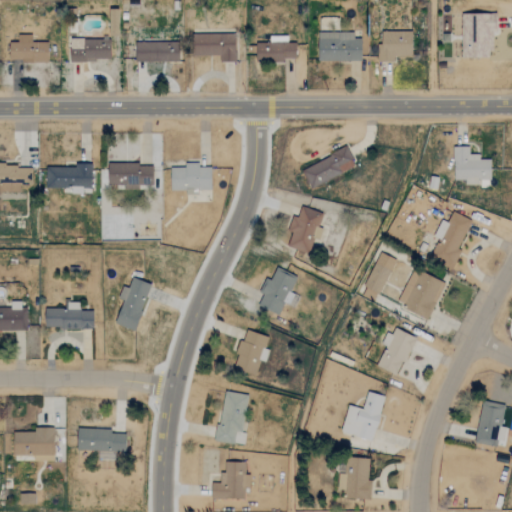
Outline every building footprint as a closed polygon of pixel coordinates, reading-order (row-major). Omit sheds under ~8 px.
[(119,37),(119,10),(109,10),(109,36),(119,37)] [(493,59),(493,14),(462,14),(461,58),(493,59)] [(412,56),(411,31),(379,32),(380,62),(394,62),(394,57),(412,56)] [(317,60),(360,62),(361,39),(353,39),(353,33),(318,32),(317,60)] [(235,62),(235,34),(191,35),(191,55),(219,55),(219,63),(235,62)] [(47,63),(47,43),(31,43),(31,35),(18,35),(18,43),(9,43),(9,62),(47,63)] [(296,61),(295,43),(287,44),(287,37),(269,37),(269,44),(255,44),(255,61),(296,61)] [(69,61),(110,62),(110,40),(70,39),(69,61)] [(179,61),(178,42),(134,43),(135,62),(179,61)] [(490,159),(479,159),(479,155),(469,155),(469,146),(453,147),(454,180),(466,180),(466,185),(478,185),(478,180),(490,180),(490,159)] [(309,188),(355,168),(347,148),(300,169),(309,188)] [(211,190),(210,167),(199,168),(199,164),(183,164),(183,168),(170,168),(170,190),(211,190)] [(32,186),(31,165),(0,165),(0,190),(20,190),(19,186),(32,186)] [(91,167),(46,166),(45,187),(91,188),(91,167)] [(322,214),(301,207),(297,219),(295,218),(285,246),(308,254),(314,239),(319,241),(323,229),(318,227),(322,214)] [(457,249),(470,221),(452,212),(447,223),(441,220),(433,237),(439,240),(430,259),(452,269),(461,251),(457,249)] [(393,259),(377,253),(360,296),(376,302),(393,259)] [(297,277),(276,268),(270,281),(265,278),(258,292),(262,294),(258,305),(279,314),(284,303),(293,308),(298,296),(290,292),(297,277)] [(444,283),(413,269),(397,306),(428,319),(444,283)] [(135,331),(150,284),(131,278),(128,288),(122,287),(118,299),(123,300),(115,325),(135,331)] [(0,331),(25,331),(24,302),(10,303),(10,308),(0,308),(0,331)] [(44,309),(44,329),(93,330),(93,311),(79,311),(79,303),(67,302),(67,309),(44,309)] [(378,368),(399,376),(414,337),(392,329),(378,368)] [(268,337),(244,330),(232,369),(255,376),(259,361),(265,363),(269,350),(264,349),(268,337)] [(216,441),(244,444),(245,433),(242,433),(247,394),(222,391),(216,441)] [(340,432),(372,440),(384,396),(367,391),(362,408),(347,405),(340,432)] [(475,443),(500,446),(503,426),(501,426),(504,404),(481,401),(475,443)] [(53,461),(53,428),(33,428),(33,432),(12,432),(12,455),(33,455),(33,461),(53,461)] [(124,452),(125,434),(111,434),(111,429),(76,428),(76,450),(124,452)] [(217,473),(223,473),(223,458),(225,458),(225,451),(217,450),(217,473)] [(342,498),(370,499),(371,481),(367,480),(368,458),(339,457),(337,490),(343,491),(342,498)] [(210,498),(246,499),(247,474),(244,474),(244,462),(222,462),(222,483),(211,482),(210,498)] [(19,503),(34,504),(34,494),(19,493),(19,503)]
